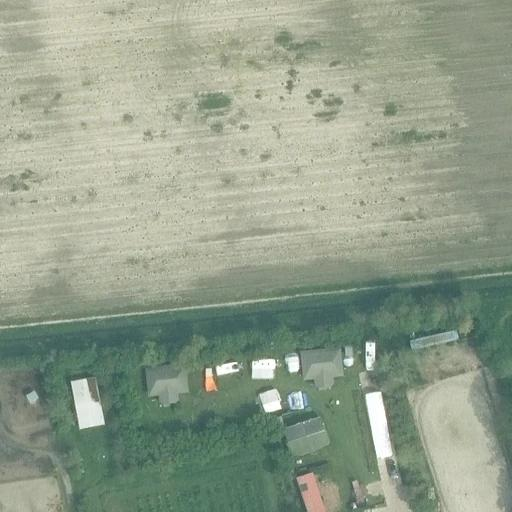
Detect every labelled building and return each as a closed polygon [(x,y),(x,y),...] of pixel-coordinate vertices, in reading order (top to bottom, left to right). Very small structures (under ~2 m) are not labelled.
[(314,359),(335,359),(335,338),(313,338),(314,359)] [(254,346),(254,364),(278,364),(278,345),(254,346)] [(176,375),(176,353),(151,353),(152,375),(176,375)] [(89,387),(89,362),(73,362),(72,386),(89,387)] [(192,425),(187,405),(172,409),(177,429),(192,425)] [(302,459),(306,481),(315,479),(312,457),(302,459)]
